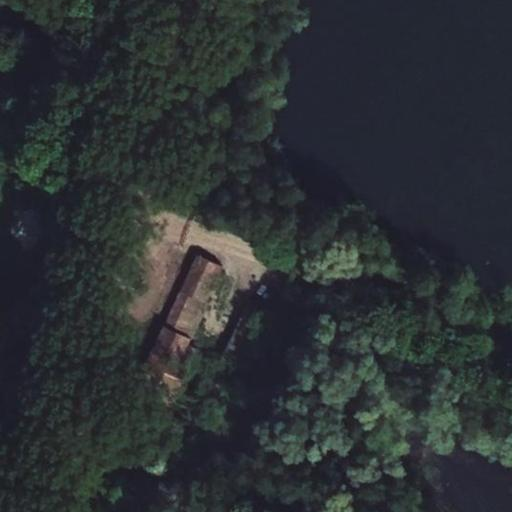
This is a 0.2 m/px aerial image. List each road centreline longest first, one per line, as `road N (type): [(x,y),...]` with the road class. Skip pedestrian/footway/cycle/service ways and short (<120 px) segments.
road 1 (track): [(56,511),(190,0)]
road 2 (track): [(132,215),(511,353)]
